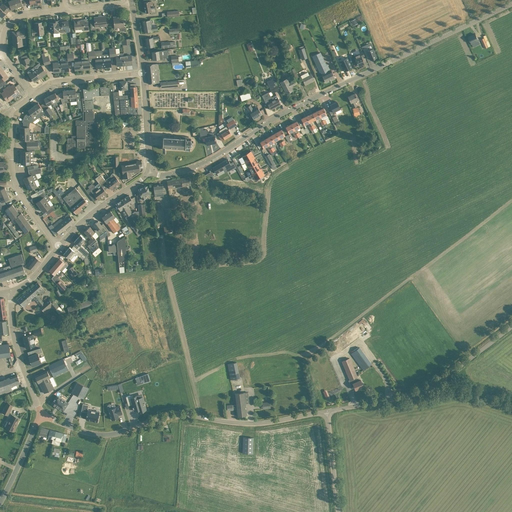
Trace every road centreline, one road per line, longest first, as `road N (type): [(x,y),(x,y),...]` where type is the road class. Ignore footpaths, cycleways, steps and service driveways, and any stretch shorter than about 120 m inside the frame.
road 1 (tertiary): [(149,173),(211,159),(301,104),(511,3)]
road 2 (unclassified): [(326,411),(260,423),(169,416),(102,435),(40,413)]
road 3 (unclassified): [(326,411),(422,391),(511,325)]
road 4 (residential): [(32,94),(1,48),(4,31),(23,14),(65,10)]
road 5 (unknown): [(147,149),(90,151),(82,78)]
road 6 (unclassified): [(40,413),(16,350),(9,292)]
